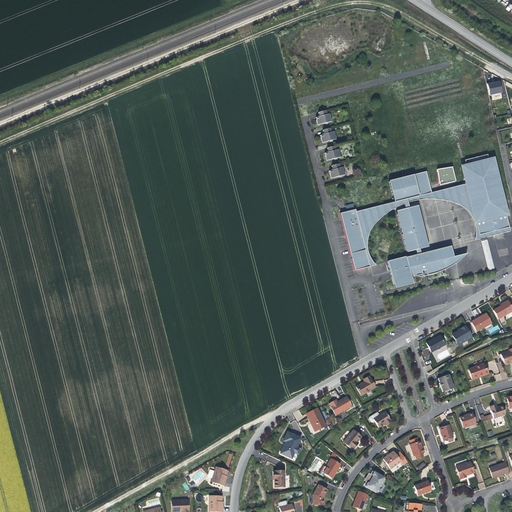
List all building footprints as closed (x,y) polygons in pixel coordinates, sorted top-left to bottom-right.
[(501,93),(499,82),(493,83),(491,84),(491,83),(486,84),(489,96),(501,93)] [(330,114),(327,115),(320,117),(315,118),(317,125),(332,121),(330,114)] [(334,132),(331,132),(324,134),(319,135),(321,143),(336,139),(334,132)] [(338,149),(336,150),(328,152),(324,153),(326,161),(340,157),(338,149)] [(466,167),(488,161),(487,155),(464,161),(466,167)] [(492,160),(488,161),(466,167),(462,168),(466,184),(479,235),(509,227),(492,160)] [(340,168),(333,170),(329,171),(331,178),(345,174),(343,167),(340,168)] [(452,167),(437,170),(440,185),(455,181),(452,167)] [(414,175),(419,196),(431,193),(426,172),(414,175)] [(407,199),(419,196),(414,175),(389,181),(394,202),(403,200),(407,199)] [(419,196),(407,199),(408,203),(422,200),(446,200),(464,208),(474,224),(475,232),(475,240),(511,231),(509,227),(479,235),(466,184),(431,193),(419,196)] [(403,204),(403,200),(394,202),(380,205),(380,209),(382,215),(371,226),(367,236),(363,237),(370,266),(379,264),(372,259),(369,254),(369,248),(371,235),(383,216),(395,208),(403,204)] [(405,209),(396,211),(406,252),(415,250),(420,249),(428,246),(424,228),(418,230),(416,225),(423,223),(418,205),(409,208),(405,209)] [(370,266),(363,237),(355,212),(355,209),(340,213),(354,270),(370,266)] [(355,212),(363,237),(367,236),(371,226),(382,215),(380,209),(363,213),(362,210),(355,212)] [(494,268),(487,239),(480,241),(488,270),(494,268)] [(406,257),(411,275),(413,274),(413,276),(423,274),(422,271),(426,270),(427,275),(431,274),(436,273),(439,272),(443,270),(446,269),(448,267),(446,259),(453,257),(451,246),(421,253),(416,255),(406,257)] [(465,254),(453,257),(446,259),(448,267),(456,263),(462,258),(464,255),(465,254)] [(412,281),(411,275),(406,257),(406,256),(387,261),(393,286),(412,281)] [(492,310),(497,319),(511,310),(511,307),(507,299),(502,302),(503,304),(501,305),(492,310)] [(471,323),(476,332),(491,323),(486,313),(481,316),(482,317),(480,318),(471,323)] [(451,337),(456,346),(471,338),(465,327),(459,330),(460,332),(458,333),(451,337)] [(433,339),(426,343),(431,352),(445,345),(440,335),(433,339)] [(511,349),(509,351),(501,354),(504,363),(511,359),(511,349)] [(485,369),(483,365),(469,370),(473,380),(479,378),(479,375),(488,372),(487,369),(485,369)] [(453,387),(448,373),(437,377),(438,381),(438,382),(439,385),(439,387),(441,388),(442,391),(453,387)] [(355,388),(359,397),(374,389),(372,384),(369,379),(363,382),(364,384),(355,388)] [(328,405),(335,417),(351,408),(346,398),(338,403),(334,405),(333,402),(328,405)] [(490,407),(495,422),(502,420),(500,415),(505,414),(502,405),(499,407),(496,408),(495,405),(490,407)] [(325,426),(316,410),(307,414),(311,421),(313,426),(312,426),(315,432),(325,426)] [(384,412),(379,415),(372,420),(374,423),(377,428),(382,425),(389,421),(387,417),(384,412)] [(372,420),(379,415),(377,413),(368,419),(367,421),(369,424),(371,425),(374,423),(372,420)] [(459,417),(463,428),(475,424),(472,413),(467,414),(468,416),(466,416),(465,417),(464,415),(459,417)] [(479,415),(482,422),(491,419),(489,414),(485,416),(484,413),(479,415)] [(448,425),(438,428),(441,434),(443,441),(452,438),(448,425)] [(360,437),(353,431),(343,442),(352,450),(356,446),(354,444),(356,441),(360,437)] [(280,453),(291,459),(294,453),(297,447),(301,439),(287,432),(283,441),(286,442),(284,445),(280,453)] [(420,441),(410,445),(414,456),(415,456),(416,460),(424,457),(422,453),(424,453),(422,447),(420,441)] [(386,457),(382,460),(389,469),(400,462),(394,453),(387,458),(386,457)] [(509,474),(503,458),(487,464),(492,478),(500,475),(504,474),(505,476),(509,474)] [(325,467),(322,472),(331,478),(334,472),(333,472),(335,470),(338,465),(330,459),(324,467),(325,467)] [(418,470),(426,465),(423,462),(416,467),(418,470)] [(474,475),(470,463),(455,468),(460,481),(466,479),(465,478),(469,476),(474,475)] [(226,470),(215,467),(210,482),(223,486),(225,480),(224,480),(225,476),(226,470)] [(286,487),(285,471),(273,472),(273,480),(275,480),(275,482),(276,488),(286,487)] [(365,486),(375,492),(384,477),(373,471),(371,475),(367,482),(365,486)] [(428,481),(413,486),(417,496),(422,494),(431,492),(428,481)] [(185,482),(182,484),(186,491),(190,489),(185,482)] [(318,485),(314,493),(314,507),(323,507),(323,501),(322,500),(321,499),(321,498),(322,496),(323,496),(327,490),(318,485)] [(367,495),(357,491),(354,500),(351,507),(361,510),(367,495)] [(222,496),(209,496),(208,511),(212,511),(222,511),(223,505),(221,505),(221,502),(222,496)] [(188,511),(188,500),(170,500),(170,511),(188,511)] [(420,511),(421,504),(408,503),(407,511),(420,511)]
